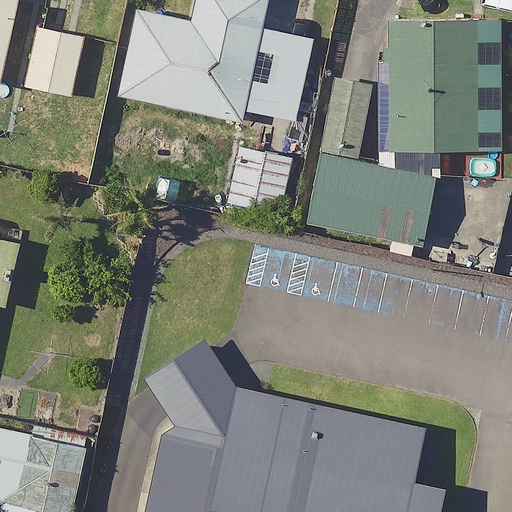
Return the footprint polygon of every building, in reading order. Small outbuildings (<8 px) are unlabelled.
[(255,0),(184,0),(181,18),(124,5),(106,92),(232,119),(235,103),(253,107),(260,74),(241,70),(255,0)] [(491,148),(493,20),(379,18),(378,57),(367,57),(366,146),(491,148)] [(75,36),(31,28),(21,85),(65,93),(75,36)] [(282,154),(227,144),(217,202),(271,211),(282,154)] [(425,176),(309,153),(296,219),(412,242),(425,176)] [(0,278),(8,238),(0,236),(0,278)] [(397,280),(247,250),(240,286),(390,315),(397,280)] [(131,464),(119,511),(400,511),(409,475),(203,436),(166,377),(108,411),(131,464)] [(87,440),(0,421),(0,511),(61,511),(67,489),(76,491),(87,440)]
